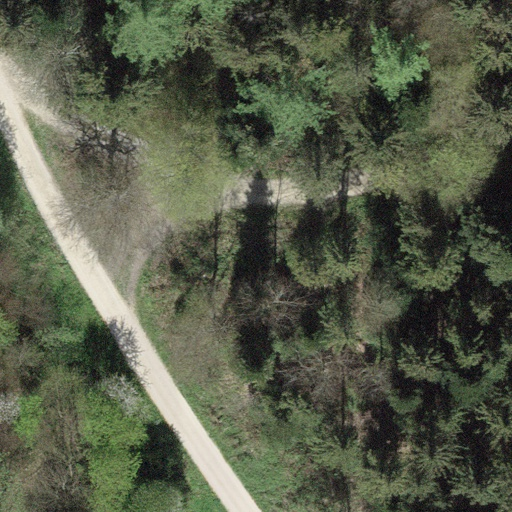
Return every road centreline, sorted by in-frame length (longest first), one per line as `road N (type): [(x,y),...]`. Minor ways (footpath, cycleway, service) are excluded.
road 1 (track): [(0,75),(184,183),(260,189),(371,176),(511,108)]
road 2 (track): [(242,511),(190,445),(54,226),(0,114)]
